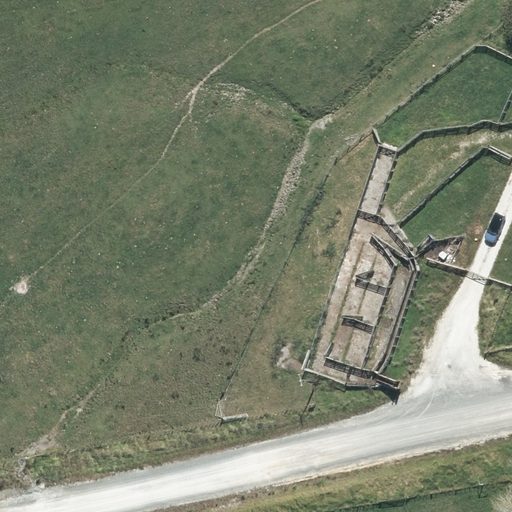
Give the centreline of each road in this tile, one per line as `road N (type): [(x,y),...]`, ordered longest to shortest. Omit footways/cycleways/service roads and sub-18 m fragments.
road 1 (unclassified): [(0,510),(377,446),(391,429)]
road 2 (unclassified): [(391,429),(511,154)]
road 3 (unclassified): [(391,429),(511,409)]
